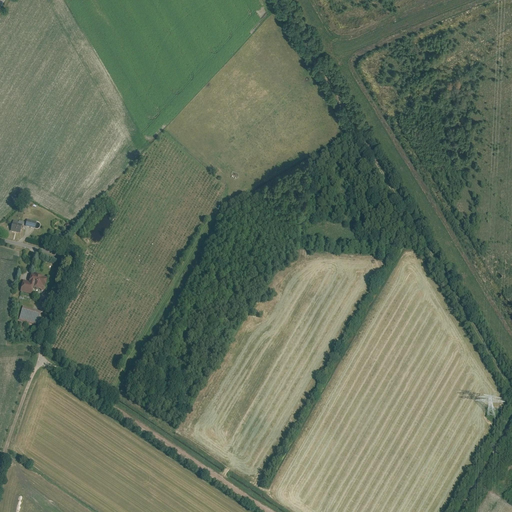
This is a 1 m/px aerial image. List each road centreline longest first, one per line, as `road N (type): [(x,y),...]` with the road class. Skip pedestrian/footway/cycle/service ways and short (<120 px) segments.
road 1 (track): [(511,386),(281,0)]
road 2 (track): [(40,359),(267,511)]
road 3 (unclassified): [(0,239),(69,258),(36,363)]
